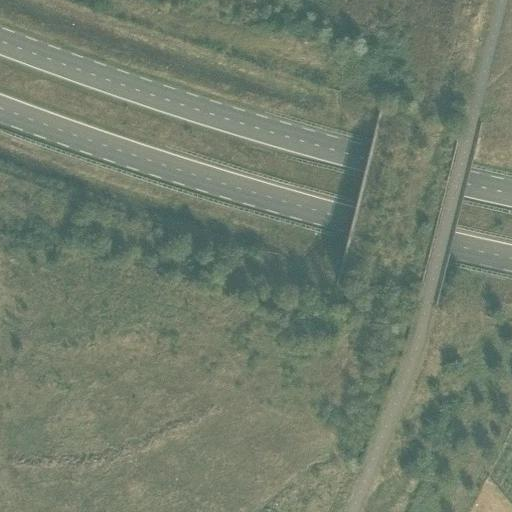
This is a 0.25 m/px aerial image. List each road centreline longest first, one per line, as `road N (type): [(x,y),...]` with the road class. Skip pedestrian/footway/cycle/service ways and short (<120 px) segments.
road 1 (primary): [(511,193),(187,108),(0,42)]
road 2 (primary): [(0,110),(169,169),(511,257)]
